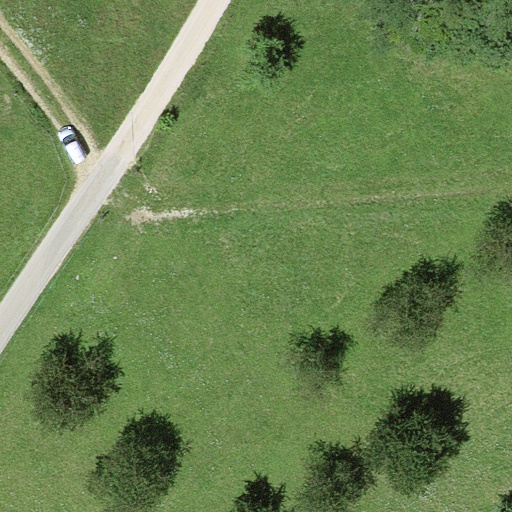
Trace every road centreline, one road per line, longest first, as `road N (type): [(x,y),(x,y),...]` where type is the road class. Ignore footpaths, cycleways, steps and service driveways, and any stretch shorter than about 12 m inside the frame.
road 1 (track): [(0,343),(119,171)]
road 2 (track): [(220,0),(119,171)]
road 3 (track): [(0,18),(119,171)]
